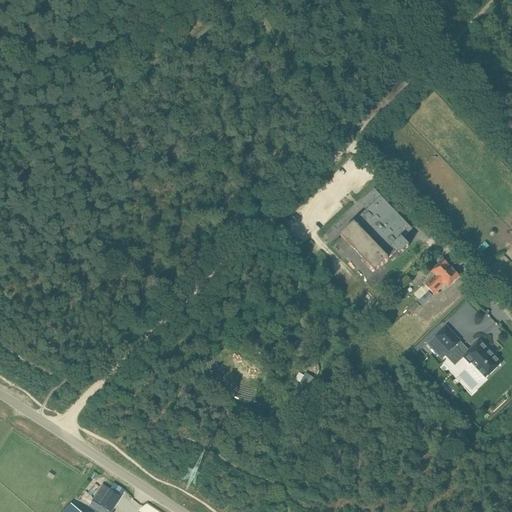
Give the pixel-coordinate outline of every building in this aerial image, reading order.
[(382,197),(374,189),(362,201),(369,209),(341,236),(375,272),(397,250),(401,254),(409,246),(408,244),(409,243),(404,239),(403,239),(412,230),(381,198),(382,197)] [(486,242),(480,247),(483,251),(490,246),(486,242)] [(444,260),(432,271),(435,274),(424,284),(429,289),(452,268),(444,260)] [(452,283),(460,276),(452,268),(429,289),(431,292),(434,295),(445,285),(448,288),(452,283)] [(407,314),(400,321),(400,320),(387,333),(405,352),(425,332),(407,314)] [(436,336),(450,351),(460,341),(446,326),(436,336)] [(472,363),(486,378),(501,364),(480,341),(463,357),(470,364),(472,363)] [(313,382),(304,377),(296,391),(305,396),(313,382)] [(113,484),(109,490),(103,485),(98,494),(93,501),(99,505),(95,511),(96,511),(110,511),(124,491),(113,484)]
